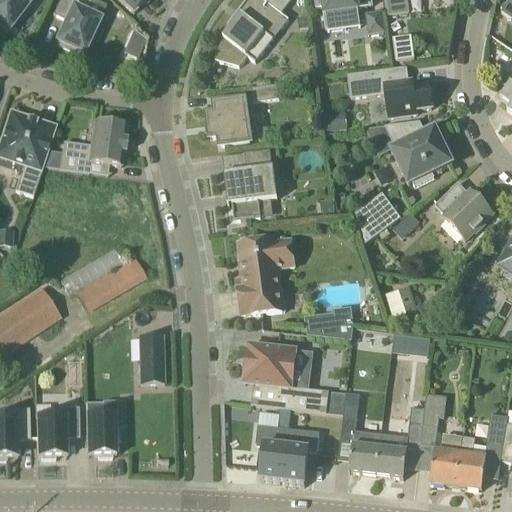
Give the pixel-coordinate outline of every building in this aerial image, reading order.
[(20,24),(31,10),(28,8),(32,4),(27,0),(0,0),(0,30),(7,36),(18,22),(20,24)] [(93,42),(100,26),(97,25),(98,23),(86,17),(92,3),(86,0),(60,0),(53,18),(66,24),(56,45),(59,46),(57,49),(73,56),(74,54),(83,58),(90,41),(93,42)] [(147,7),(153,0),(152,0),(114,0),(133,17),(143,6),(147,7)] [(289,23),(259,0),(249,0),(246,5),(248,7),(239,18),(237,16),(227,29),(230,31),(223,41),(224,42),(219,53),(215,64),(239,71),(247,60),(255,66),(289,23)] [(343,14),(356,12),(356,11),(373,8),(371,0),(312,0),(314,12),(342,8),(343,14)] [(386,0),(390,18),(408,16),(406,0),(386,0)] [(511,0),(501,15),(511,22),(511,0)] [(382,15),(366,17),(369,37),(385,35),(382,15)] [(411,39),(393,42),(396,64),(414,61),(411,39)] [(409,85),(407,71),(347,79),(351,103),(386,98),(389,122),(417,118),(416,114),(432,112),(432,107),(434,107),(432,94),(430,94),(429,89),(410,92),(409,85)] [(511,83),(511,82),(500,97),(511,105),(511,106),(507,114),(511,116),(511,83)] [(253,106),(279,103),(277,88),(251,92),(253,106)] [(246,115),(244,104),(215,109),(216,118),(207,119),(211,142),(219,141),(220,150),(250,146),(249,135),(254,135),(251,115),(246,115)] [(10,116),(0,147),(0,161),(23,170),(15,195),(33,201),(48,155),(46,155),(54,131),(10,116)] [(125,156),(127,144),(124,144),(126,129),(94,125),(90,156),(77,154),(76,158),(62,156),(59,174),(88,178),(90,167),(120,171),(122,156),(125,156)] [(425,137),(420,126),(385,130),(395,151),(391,153),(408,189),(413,187),(414,191),(434,181),(433,178),(452,168),(451,164),(455,162),(448,148),(444,150),(435,132),(425,137)] [(272,171),(270,154),(244,157),(246,174),(224,177),(226,196),(231,196),(234,225),(261,222),(258,205),(277,203),(273,171),(272,171)] [(468,197),(458,187),(434,210),(443,218),(453,228),(451,230),(464,245),(474,235),(477,238),(485,230),(482,227),(493,217),(471,194),(468,197)] [(364,249),(400,222),(383,197),(353,219),(364,249)] [(408,236),(418,226),(410,217),(400,227),(408,236)] [(0,234),(0,251),(12,252),(13,236),(0,234)] [(273,242),(239,247),(241,267),(243,267),(246,291),(237,292),(240,319),(248,318),(248,320),(282,315),(276,273),(294,270),(291,245),(273,247),(273,242)] [(86,316),(146,282),(136,264),(76,298),(86,316)] [(0,350),(5,358),(60,322),(41,293),(0,320),(0,350)] [(393,323),(407,318),(398,295),(385,299),(393,323)] [(306,328),(308,340),(351,345),(352,333),(352,326),(334,328),(334,325),(306,328)] [(139,390),(165,390),(163,339),(137,340),(139,390)] [(251,369),(248,403),(324,410),(325,388),(288,385),(291,347),(244,342),(241,368),(251,369)] [(380,452),(381,439),(355,436),(359,399),(346,397),(341,443),(354,445),(353,449),(352,449),(349,477),(376,480),(380,452)] [(443,423),(446,401),(426,400),(424,413),(419,453),(421,453),(422,448),(435,450),(439,423),(443,423)] [(94,454),(95,460),(98,460),(99,463),(113,462),(113,459),(116,459),(116,445),(121,445),(121,425),(116,425),(116,419),(102,419),(102,407),(86,407),(87,454),(94,454)] [(419,453),(424,413),(411,411),(408,442),(381,439),(380,452),(376,480),(404,483),(408,451),(419,453)] [(67,460),(67,454),(67,442),(80,442),(79,412),(51,412),(51,421),(37,421),(38,461),(42,461),(42,464),(56,464),(56,461),(67,460)] [(18,461),(17,456),(17,443),(30,443),(30,413),(1,413),(2,422),(0,421),(0,464),(7,465),(7,462),(18,461)] [(279,418),(277,432),(284,433),(287,433),(290,414),(279,413),(279,418)] [(482,494),(484,482),(487,458),(501,460),(505,428),(506,421),(491,419),(485,460),(473,458),(475,442),(463,441),(456,490),(482,494)] [(511,482),(509,498),(511,498),(511,428),(505,428),(501,460),(502,460),(501,465),(511,467),(511,482)] [(278,488),(284,433),(277,432),(256,430),(254,448),(264,449),(260,486),(278,488)] [(305,491),(305,490),(309,454),(317,455),(319,437),(287,433),(284,433),(278,488),(305,491)] [(456,490),(463,441),(443,438),(441,456),(435,456),(430,486),(456,490)]
